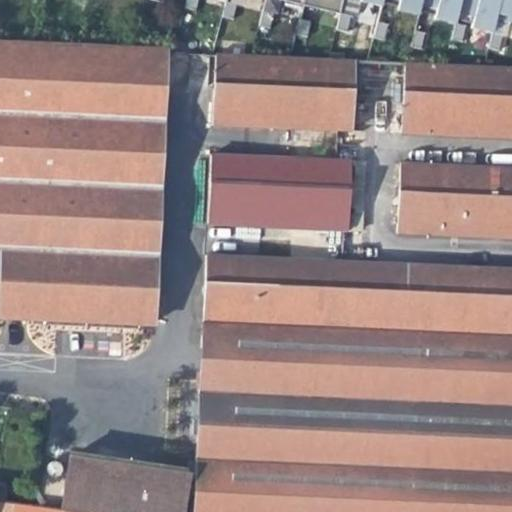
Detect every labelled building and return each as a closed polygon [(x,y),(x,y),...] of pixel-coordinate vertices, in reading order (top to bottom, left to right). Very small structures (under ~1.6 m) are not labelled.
[(195,13),(197,0),(186,0),(184,10),(195,13)] [(303,0),(302,6),(339,15),(340,11),(342,0),(303,0)] [(420,0),(398,0),(397,7),(396,11),(417,16),(418,12),(420,0)] [(434,16),(437,0),(420,0),(418,12),(434,16)] [(460,0),(437,0),(434,16),(433,20),(454,25),(455,21),(460,0)] [(471,25),(476,0),(460,0),(455,21),(471,25)] [(498,0),(476,0),(471,25),(470,29),(491,34),(494,19),(498,0)] [(510,23),(511,15),(511,0),(498,0),(494,19),(510,23)] [(232,22),(236,6),(225,3),(220,19),(232,22)] [(347,30),(351,14),(340,11),(339,15),(336,28),(347,30)] [(269,30),(273,15),(261,12),(258,28),(269,30)] [(384,39),(388,22),(377,20),(373,37),(384,39)] [(306,40),(310,24),(299,21),(295,37),(306,40)] [(421,48),(425,31),(414,29),(410,46),(421,48)] [(498,54),(502,38),(491,35),(487,52),(498,54)] [(458,57),(462,40),(451,38),(447,55),(458,57)] [(0,317),(150,327),(164,53),(0,45),(0,317)] [(357,83),(369,83),(369,63),(214,55),(211,124),(325,130),(325,137),(329,137),(328,161),(209,155),(205,225),(346,232),(350,161),(334,161),(334,137),(355,139),(357,83)] [(511,69),(369,63),(369,83),(375,84),(393,85),(391,140),(428,142),(428,152),(437,152),(437,136),(511,139),(511,69)] [(511,169),(436,165),(437,152),(428,152),(427,165),(396,164),(394,234),(425,235),(425,251),(433,252),(434,236),(511,239),(511,169)] [(511,269),(432,266),(433,252),(425,251),(424,266),(418,266),(415,338),(459,340),(511,342),(511,269)] [(203,257),(200,329),(319,334),(415,338),(418,266),(203,257)] [(319,357),(319,334),(200,329),(190,511),(405,511),(413,361),(319,357)] [(319,357),(413,361),(415,338),(319,334),(319,357)] [(459,362),(459,340),(415,338),(413,361),(459,362)] [(511,511),(511,342),(459,340),(459,362),(413,361),(405,511),(511,511)] [(180,511),(186,475),(65,459),(59,508),(84,511),(180,511)]
